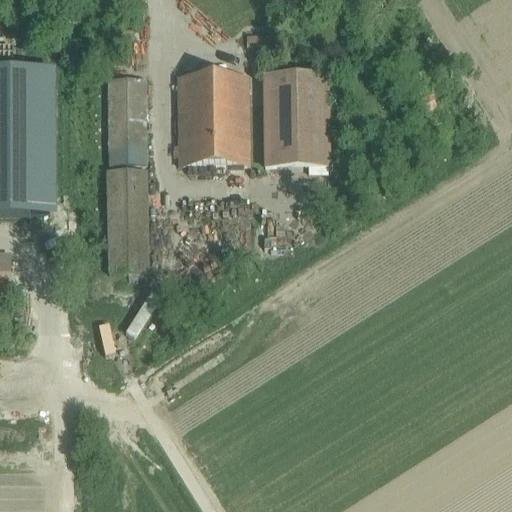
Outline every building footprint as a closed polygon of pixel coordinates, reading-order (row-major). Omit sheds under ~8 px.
[(0,220),(51,220),(51,76),(0,75),(0,220)] [(328,81),(263,82),(264,170),(329,169),(328,81)] [(179,171),(249,170),(248,82),(178,83),(179,171)] [(108,171),(147,170),(146,84),(106,85),(108,171)] [(108,279),(149,278),(148,175),(106,176),(108,279)] [(0,293),(10,293),(10,252),(0,251),(0,293)] [(103,327),(110,348),(120,344),(112,323),(103,327)] [(181,407),(198,399),(194,389),(183,394),(176,378),(169,381),(181,407)]
